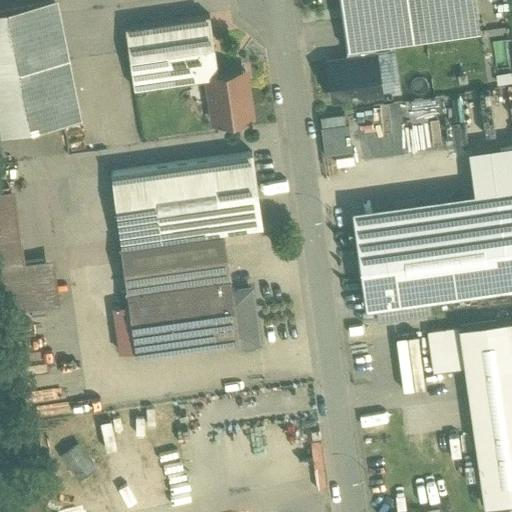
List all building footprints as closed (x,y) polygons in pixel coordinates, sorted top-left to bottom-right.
[(475,0),(339,0),(346,50),(375,46),(480,33),(475,0)] [(59,1),(0,12),(0,94),(8,135),(83,120),(59,1)] [(215,16),(130,29),(139,89),(212,79),(219,123),(256,117),(250,72),(223,76),(215,16)] [(382,92),(375,46),(346,50),(323,54),(330,99),(382,92)] [(257,153),(116,173),(142,353),(243,339),(241,327),(244,326),(242,313),(239,314),(227,232),(267,226),(257,153)] [(511,195),(352,216),(365,313),(511,294),(511,195)] [(511,321),(457,328),(485,506),(511,502),(511,324),(511,322),(511,321)]
